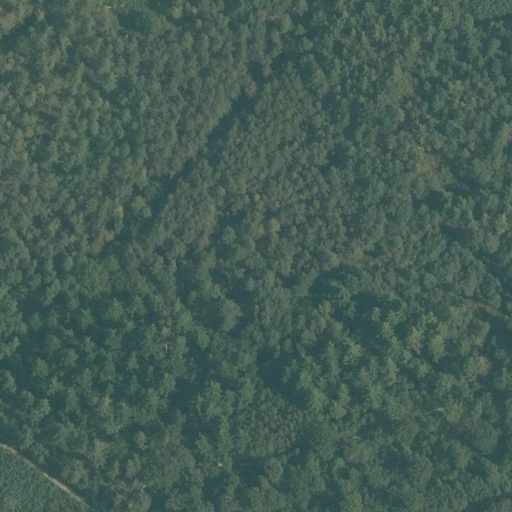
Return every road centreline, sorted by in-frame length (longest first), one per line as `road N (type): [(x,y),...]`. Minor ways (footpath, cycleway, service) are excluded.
road 1 (track): [(322,0),(0,369)]
road 2 (unknown): [(511,399),(460,401),(279,460),(169,467),(115,511)]
road 3 (track): [(26,0),(160,193)]
